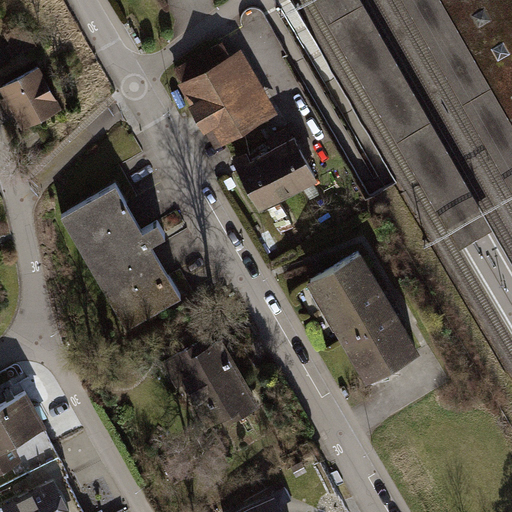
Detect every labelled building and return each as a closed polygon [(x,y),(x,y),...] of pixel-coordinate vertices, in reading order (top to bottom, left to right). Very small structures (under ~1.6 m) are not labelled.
[(318,0),(463,250),(493,231),(360,0),(318,0)] [(406,0),(511,184),(511,121),(510,119),(509,116),(495,92),(483,70),(474,56),(442,0),(406,0)] [(511,114),(509,116),(510,119),(511,118),(511,0),(442,0),(474,56),(491,46),(499,61),(483,70),(495,92),(511,81),(511,114)] [(223,42),(177,70),(184,82),(178,85),(217,149),(278,113),(241,53),(232,58),(223,42)] [(499,61),(491,46),(474,56),(483,70),(499,61)] [(63,109),(39,66),(0,88),(0,95),(2,99),(0,100),(0,105),(8,120),(12,118),(21,132),(63,109)] [(509,116),(511,114),(511,81),(495,92),(509,116)] [(241,167),(239,168),(259,205),(316,173),(296,137),(293,139),(287,129),(268,140),(273,149),(252,161),(247,153),(237,159),(241,167)] [(116,184),(69,211),(135,321),(181,294),(151,242),(165,234),(158,221),(143,230),(116,184)] [(363,250),(308,282),(366,383),(421,352),(397,310),(363,250)] [(206,337),(167,359),(179,380),(185,376),(211,421),(226,413),(229,419),(257,403),(221,340),(211,346),(206,337)] [(21,393),(0,403),(0,471),(21,460),(12,443),(40,428),(21,393)] [(64,511),(49,481),(0,504),(0,511),(64,511)] [(281,511),(272,495),(241,511),(281,511)]
